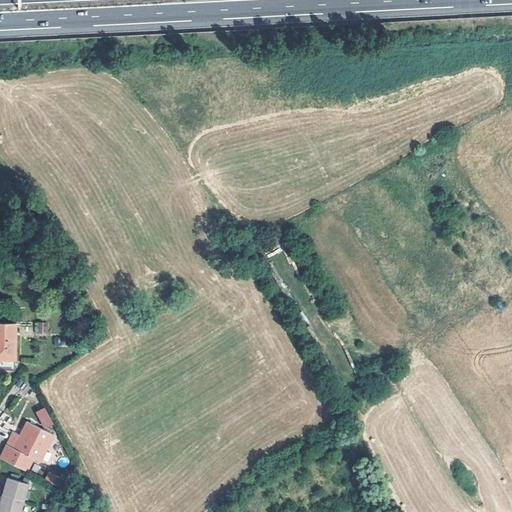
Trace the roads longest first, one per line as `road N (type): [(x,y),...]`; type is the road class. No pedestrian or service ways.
road 1 (motorway): [(0,24),(482,0)]
road 2 (track): [(476,511),(388,369),(387,359),(429,335)]
